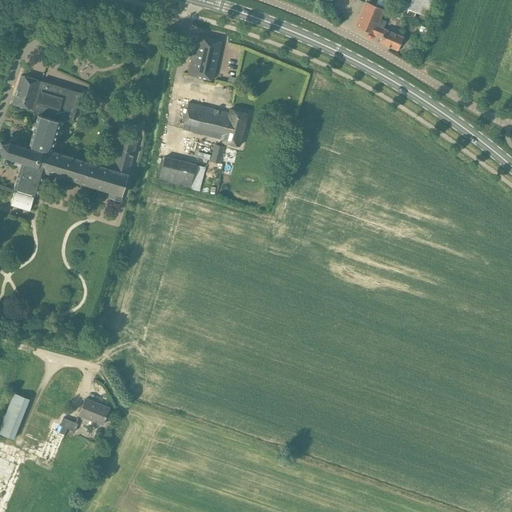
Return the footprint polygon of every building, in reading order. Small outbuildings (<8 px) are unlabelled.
[(411,0),(407,11),(426,20),(434,0),(411,0)] [(383,9),(366,1),(355,27),(381,38),(379,42),(397,50),(403,37),(384,29),(387,21),(380,18),(383,9)] [(418,17),(411,14),(407,23),(414,26),(418,17)] [(196,36),(192,56),(216,61),(220,42),(221,41),(196,36)] [(216,61),(192,56),(188,75),(212,80),(212,79),(216,61)] [(30,109),(39,80),(21,75),(20,76),(21,76),(12,103),(12,102),(12,103),(12,104),(30,109)] [(17,189),(23,191),(33,194),(35,195),(43,171),(110,192),(108,198),(119,202),(138,141),(122,137),(121,142),(118,141),(111,164),(114,165),(112,171),(102,167),(103,163),(98,161),(97,165),(51,150),(60,121),(61,118),(72,122),(81,93),(39,80),(30,109),(44,113),(43,117),(38,115),(27,148),(21,146),(23,138),(19,137),(19,136),(18,136),(11,134),(10,134),(11,135),(9,141),(8,140),(8,142),(2,143),(1,142),(0,142),(0,143),(1,144),(0,146),(0,152),(4,156),(3,158),(4,158),(2,164),(1,164),(2,165),(9,167),(10,164),(15,165),(20,167),(13,188),(17,189)] [(229,113),(188,102),(182,128),(223,139),(222,142),(239,146),(247,114),(230,109),(229,113)] [(224,147),(215,144),(210,161),(220,164),(224,147)] [(174,158),(164,156),(158,181),(168,184),(174,158)] [(29,211),(34,197),(32,196),(33,194),(23,191),(17,189),(16,191),(15,191),(10,205),(29,211)] [(86,399),(85,399),(79,415),(102,425),(105,417),(109,408),(98,404),(97,405),(85,400),(86,399)] [(73,431),(76,423),(63,418),(60,425),(53,422),(38,457),(45,460),(43,465),(47,467),(49,462),(51,462),(65,428),(73,431)] [(0,511),(2,511),(20,466),(0,458),(0,511)]
